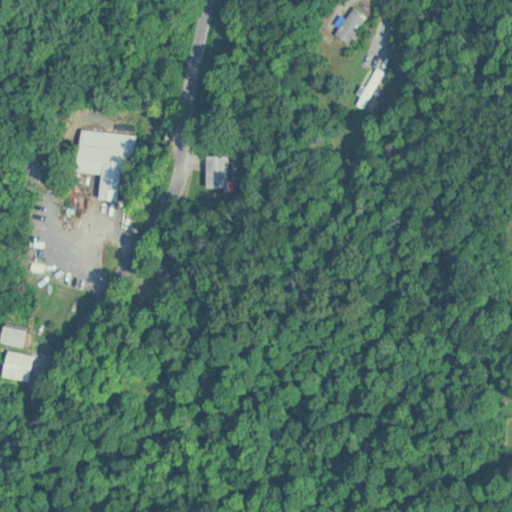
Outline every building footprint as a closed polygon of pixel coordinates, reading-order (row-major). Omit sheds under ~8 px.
[(356,43),(374,15),(359,5),(340,33),(356,43)] [(83,172),(107,173),(105,199),(125,201),(126,181),(139,182),(143,133),(87,128),(83,172)] [(214,186),(236,186),(236,153),(214,153),(214,186)] [(30,180),(46,180),(46,154),(30,154),(30,180)] [(36,329),(8,324),(5,342),(33,347),(36,329)] [(40,354),(12,349),(8,376),(35,380),(40,354)]
